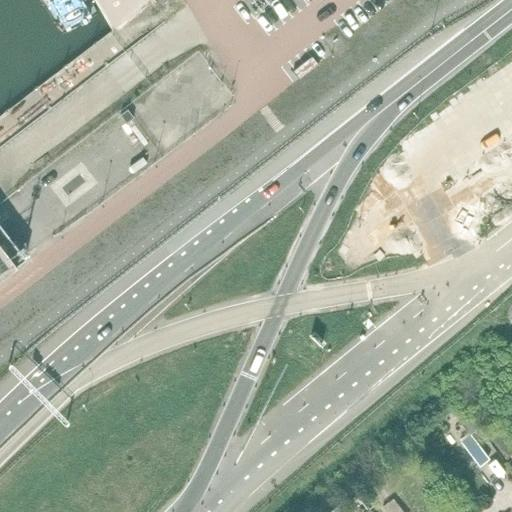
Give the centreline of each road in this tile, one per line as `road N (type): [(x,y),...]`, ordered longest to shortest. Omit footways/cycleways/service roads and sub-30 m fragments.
road 1 (motorway): [(511,10),(266,201),(58,381),(0,445)]
road 2 (unclassified): [(0,298),(266,92),(200,0)]
road 3 (motorway): [(191,511),(511,241)]
road 4 (unknown): [(0,173),(209,12)]
